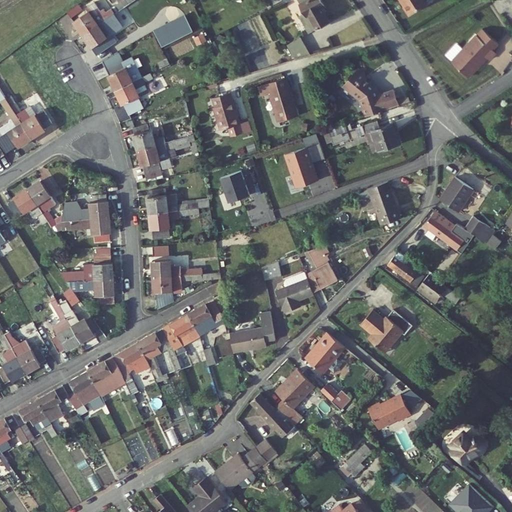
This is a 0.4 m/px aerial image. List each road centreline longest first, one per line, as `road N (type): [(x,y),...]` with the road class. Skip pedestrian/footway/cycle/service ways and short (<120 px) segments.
road 1 (residential): [(84,511),(209,442),(253,385),(417,218),(445,119)]
road 2 (unknown): [(432,155),(276,211),(260,203),(248,161)]
road 3 (unknown): [(243,116),(235,84),(387,29)]
road 4 (residential): [(121,166),(137,333)]
road 5 (residential): [(0,411),(137,333)]
road 6 (residential): [(445,119),(368,0)]
